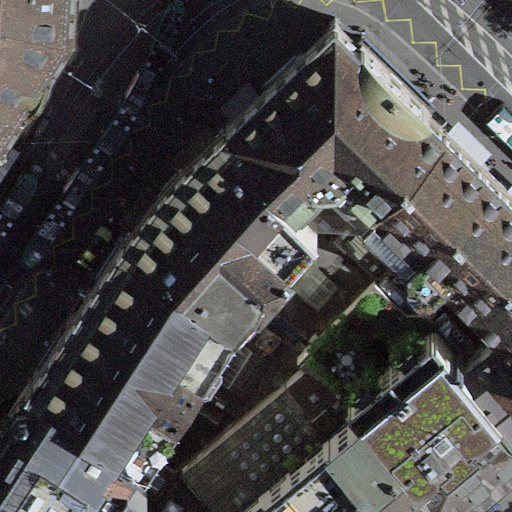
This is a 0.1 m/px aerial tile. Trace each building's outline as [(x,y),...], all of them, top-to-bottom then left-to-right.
[(72,0),(0,0),(0,128),(1,129),(27,90),(71,22),(72,0)] [(226,121),(225,123),(332,233),(442,121),(426,105),(429,101),(377,50),(362,35),(359,39),(335,16),(226,121)] [(332,233),(374,274),(405,305),(424,304),(438,321),(471,287),(477,292),(511,256),(511,188),(495,172),(442,121),(332,233)] [(300,349),(374,274),(332,233),(225,123),(224,124),(223,122),(181,162),(152,199),(125,233),(125,234),(300,349)] [(32,374),(174,467),(212,436),(310,355),(300,349),(125,234),(124,233),(59,331),(32,374)] [(511,256),(477,292),(471,287),(438,321),(511,411),(511,256)] [(300,349),(310,355),(344,377),(445,499),(466,482),(511,443),(511,411),(438,321),(424,304),(405,305),(374,274),(300,349)] [(428,511),(445,499),(344,377),(310,355),(212,436),(247,459),(290,511),(428,511)] [(0,481),(55,511),(144,511),(174,467),(32,374),(0,422),(0,481)] [(290,511),(247,459),(212,436),(174,467),(144,511),(290,511)] [(0,511),(55,511),(0,481),(0,511)]
